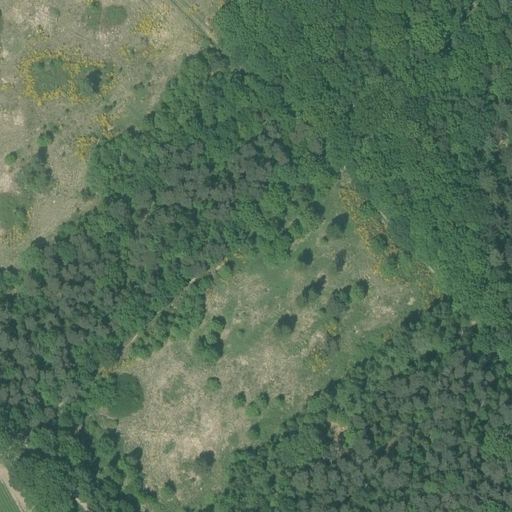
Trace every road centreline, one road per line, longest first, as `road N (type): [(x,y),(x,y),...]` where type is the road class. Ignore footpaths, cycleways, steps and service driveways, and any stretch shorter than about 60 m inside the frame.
road 1 (track): [(329,154),(16,439)]
road 2 (track): [(482,337),(475,0)]
road 3 (track): [(511,372),(329,154)]
road 4 (track): [(511,29),(447,43),(329,154)]
road 5 (track): [(329,154),(175,0)]
